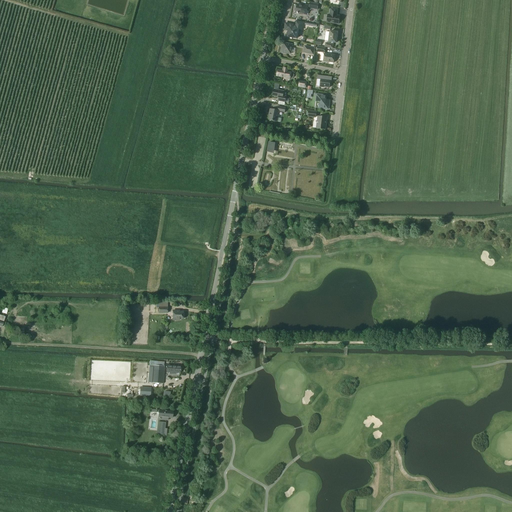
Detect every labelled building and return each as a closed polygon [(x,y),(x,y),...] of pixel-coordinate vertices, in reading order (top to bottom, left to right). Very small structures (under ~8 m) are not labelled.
[(302,15),(303,14),(306,15),(308,5),(304,4),(304,5),(297,4),(296,8),(295,9),(294,11),(295,12),(296,12),(295,13),(300,13),(300,14),(302,15)] [(338,24),(339,22),(340,21),(341,18),(339,18),(339,16),(337,15),(338,9),(331,8),(330,14),(328,14),(327,22),(338,24)] [(299,29),(302,29),(303,22),(296,21),(296,25),(286,23),(284,29),(289,30),(288,32),(287,32),(287,35),(288,35),(287,36),(297,38),(299,29)] [(329,41),(331,42),(331,43),(325,43),(325,47),(332,48),(333,42),(336,42),(337,32),(330,31),(329,41)] [(291,53),(293,44),(283,42),(282,47),(281,52),(286,53),(286,52),(291,53)] [(333,62),(334,54),(324,53),(323,61),(333,62)] [(291,74),(292,71),(287,70),(288,67),(283,66),(283,70),(278,69),(277,75),(290,78),(290,77),(293,78),(294,77),(294,75),(294,74),(291,74)] [(332,76),(317,75),(317,79),(320,79),(319,86),(323,87),(324,86),(329,87),(330,80),(331,81),(332,76)] [(307,82),(300,80),(299,87),(305,88),(307,82)] [(285,101),(286,95),(283,94),(284,90),(274,88),(273,95),(279,96),(278,100),(285,101)] [(325,101),(326,95),(317,94),(316,100),(318,102),(319,102),(319,107),(323,107),(323,108),(326,108),(328,108),(328,107),(328,106),(329,104),(328,103),(328,102),(325,101)] [(277,106),(277,109),(270,108),(269,112),(270,112),(268,120),(277,122),(278,118),(279,118),(280,112),(285,113),(286,108),(277,106)] [(325,128),(326,116),(317,115),(316,127),(325,128)] [(3,310),(2,313),(9,315),(11,309),(5,307),(6,302),(4,301),(4,303),(2,302),(0,309),(3,310)] [(168,303),(159,303),(159,313),(168,313),(168,303)] [(178,311),(173,311),(173,320),(179,320),(179,319),(183,319),(183,318),(185,317),(185,314),(183,314),(183,312),(178,312),(178,311)] [(152,383),(163,383),(164,362),(150,361),(150,365),(154,366),(152,383)] [(174,374),(174,373),(180,373),(181,366),(167,365),(167,372),(170,372),(169,374),(174,374)] [(173,412),(161,410),(161,408),(157,408),(157,407),(151,407),(150,412),(157,413),(157,412),(159,412),(158,419),(168,420),(168,418),(172,418),(173,412)]
